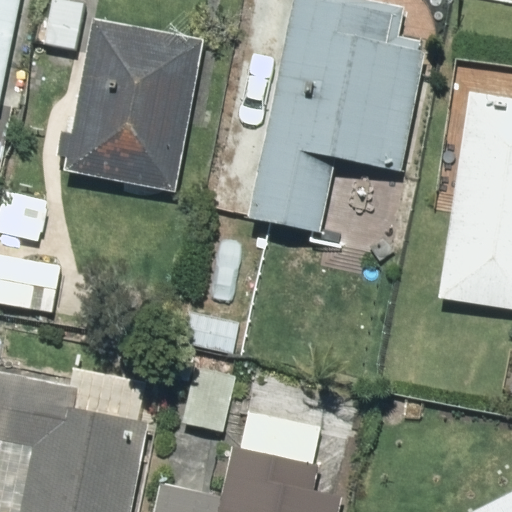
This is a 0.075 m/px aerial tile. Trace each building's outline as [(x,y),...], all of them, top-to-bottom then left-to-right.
[(0,0),(0,104),(20,0),(0,0)] [(84,0),(52,0),(44,43),(78,49),(87,0),(84,0)] [(275,100),(251,214),(322,227),(336,153),(404,166),(426,49),(389,42),(394,10),(341,0),(296,0),(290,33),(254,25),(241,94),(275,100)] [(56,151),(69,153),(66,167),(178,188),(205,36),(93,16),(73,129),(61,127),(56,151)] [(441,297),(511,307),(511,95),(472,89),(441,297)] [(260,239),(254,269),(304,278),(309,248),(260,239)] [(128,287),(125,312),(139,314),(142,289),(128,287)] [(248,313),(179,296),(168,338),(237,356),(248,313)] [(196,364),(183,421),(226,430),(238,374),(196,364)] [(0,448),(0,510),(8,511),(131,511),(150,423),(136,420),(144,382),(75,367),(71,385),(0,369),(0,436),(2,437),(0,448)] [(340,511),(345,494),(316,487),(321,464),(233,444),(218,511),(340,511)] [(511,511),(511,489),(468,511),(511,511)]
